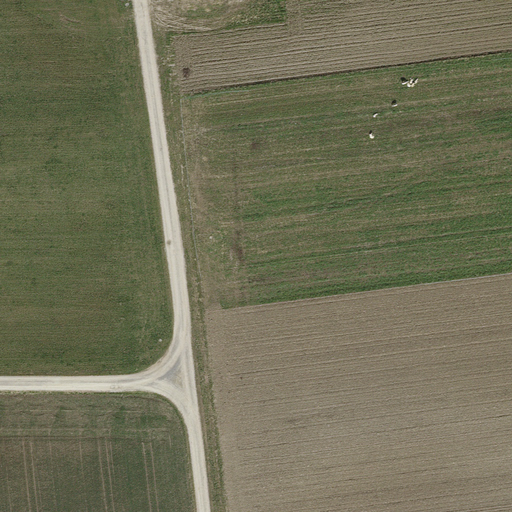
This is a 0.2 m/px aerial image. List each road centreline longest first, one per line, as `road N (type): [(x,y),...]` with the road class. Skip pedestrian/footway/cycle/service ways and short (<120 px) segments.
road 1 (track): [(144,0),(205,511)]
road 2 (track): [(0,382),(187,374)]
